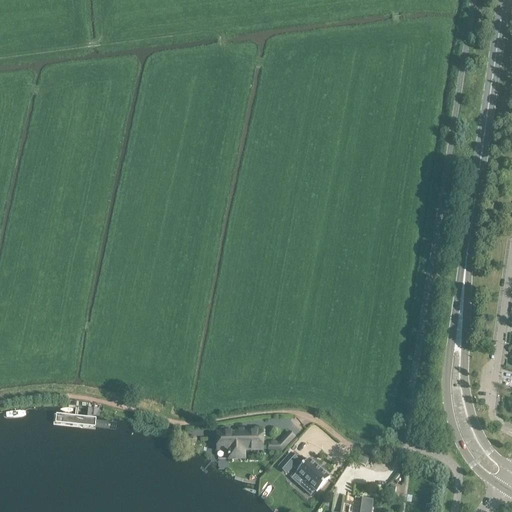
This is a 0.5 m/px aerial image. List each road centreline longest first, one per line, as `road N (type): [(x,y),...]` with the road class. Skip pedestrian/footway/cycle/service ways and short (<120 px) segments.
road 1 (secondary): [(465,265),(503,0)]
road 2 (track): [(0,57),(118,42),(216,8),(223,49)]
road 3 (secondary): [(465,265),(447,404),(463,452),(502,488)]
road 4 (secondary): [(511,468),(485,445),(467,402),(465,265)]
road 5 (residential): [(491,406),(511,250)]
